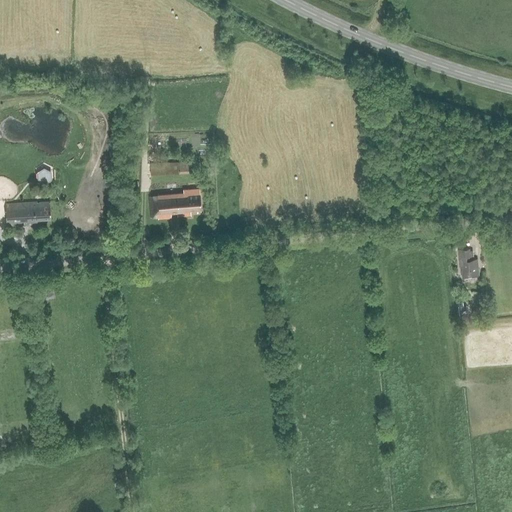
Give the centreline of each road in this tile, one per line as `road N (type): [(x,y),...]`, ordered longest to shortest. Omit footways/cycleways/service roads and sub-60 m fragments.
road 1 (unclassified): [(0,269),(511,218)]
road 2 (track): [(106,259),(131,511)]
road 3 (primary): [(511,87),(386,46),(285,0)]
